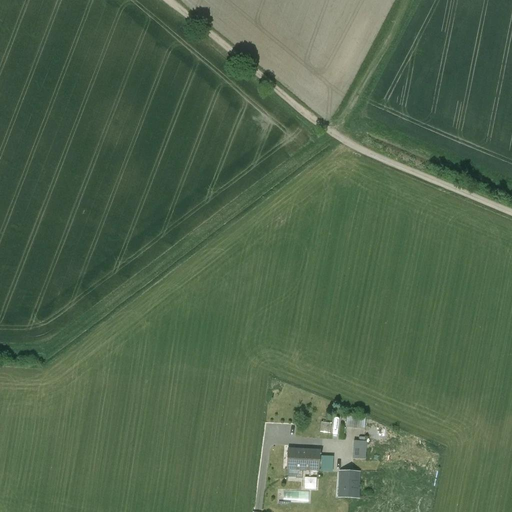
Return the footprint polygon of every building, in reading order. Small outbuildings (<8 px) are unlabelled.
[(351,414),(348,424),(365,429),(368,419),(351,414)] [(321,432),(332,433),(333,423),(323,422),(321,432)] [(366,443),(353,443),(353,459),(365,460),(366,443)] [(320,452),(288,450),(288,449),(287,470),(287,469),(319,471),(319,472),(321,451),(320,451),(320,452)] [(360,472),(339,471),(338,498),(359,499),(360,472)] [(318,489),(318,477),(306,477),(306,489),(318,489)]
